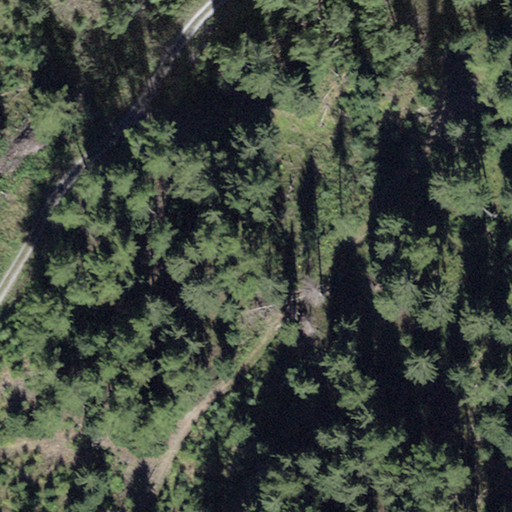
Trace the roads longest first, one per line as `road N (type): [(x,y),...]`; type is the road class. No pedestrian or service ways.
road 1 (track): [(511,45),(472,81),(391,200),(234,375),(132,511)]
road 2 (track): [(0,333),(58,240),(254,0)]
